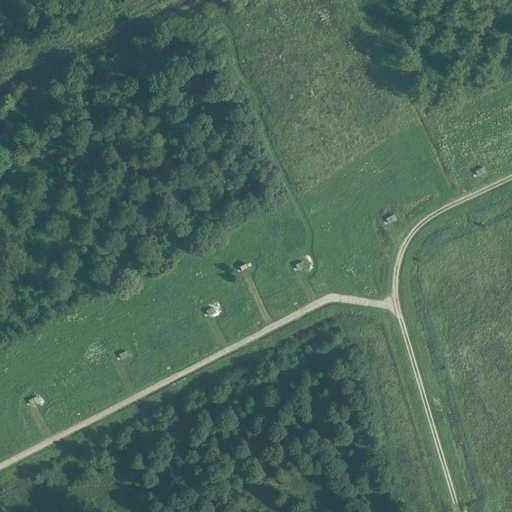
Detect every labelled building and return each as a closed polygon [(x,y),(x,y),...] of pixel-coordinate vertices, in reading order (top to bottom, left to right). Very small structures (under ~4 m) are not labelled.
[(478,176),(479,176),(486,173),(483,168),(476,172),(478,176)] [(386,219),(389,224),(396,220),(394,215),(386,219)] [(305,267),(303,262),(296,265),(297,267),(298,270),(305,267)] [(208,313),(209,316),(216,313),(213,308),(208,311),(207,311),(208,313)] [(119,355),(120,357),(122,360),(129,356),(126,352),(119,355)] [(30,402),(32,406),(39,402),(37,397),(31,400),(29,401),(30,402)]
